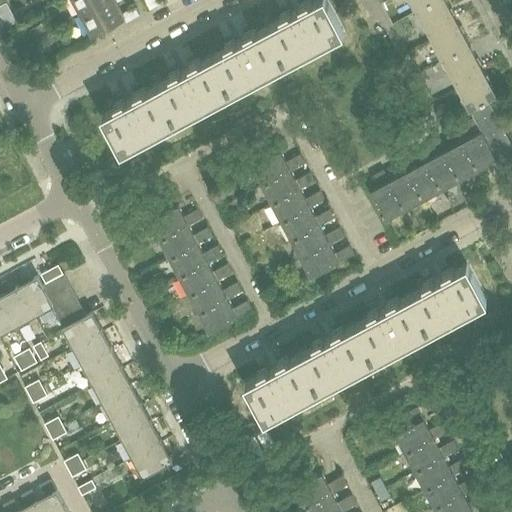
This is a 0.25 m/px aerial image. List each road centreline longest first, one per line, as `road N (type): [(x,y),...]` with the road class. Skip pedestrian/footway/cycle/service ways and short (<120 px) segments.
road 1 (residential): [(376,269),(288,108),(188,160)]
road 2 (residential): [(501,511),(425,376),(327,428)]
road 3 (residential): [(24,99),(209,0)]
road 4 (residential): [(173,382),(84,216)]
road 5 (residential): [(272,324),(188,160)]
road 6 (residential): [(376,269),(511,197)]
